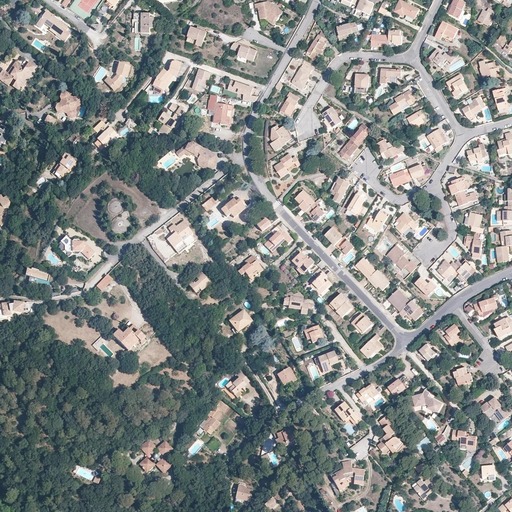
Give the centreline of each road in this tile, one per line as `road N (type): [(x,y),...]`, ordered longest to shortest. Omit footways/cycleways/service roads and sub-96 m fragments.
road 1 (residential): [(407,343),(270,200),(249,156)]
road 2 (residential): [(337,384),(274,418),(229,464),(216,511)]
road 3 (residential): [(249,156),(249,126),(316,0)]
road 4 (residential): [(249,156),(115,250)]
road 5 (residential): [(308,127),(307,107),(341,59),(411,57)]
